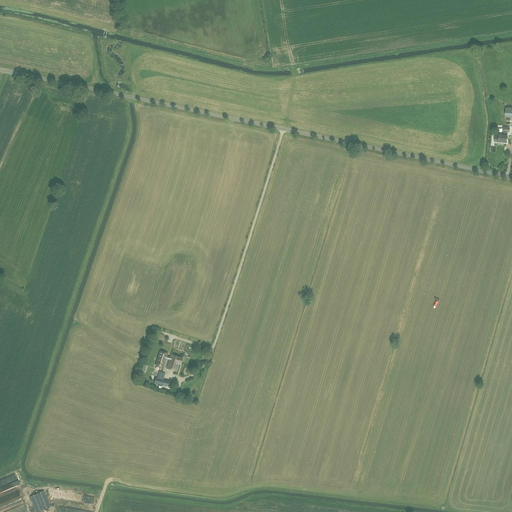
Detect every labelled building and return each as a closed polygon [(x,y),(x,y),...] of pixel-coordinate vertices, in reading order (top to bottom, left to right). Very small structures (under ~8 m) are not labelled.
[(508,132),(509,132),(510,128),(504,127),(503,135),(499,135),(499,137),(495,137),(495,142),(507,143),(507,139),(508,139),(508,136),(507,136),(508,132)] [(166,359),(168,359),(168,356),(167,356),(167,353),(160,351),(156,364),(163,367),(166,359)] [(170,357),(168,356),(168,359),(170,360),(167,368),(176,371),(179,363),(180,364),(182,358),(171,354),(170,357)] [(172,381),(171,381),(163,379),(156,377),(154,383),(171,387),(172,382),(172,381)] [(0,488),(0,510),(23,501),(18,489),(22,488),(19,481),(0,488)] [(44,491),(32,496),(30,497),(36,511),(38,511),(51,507),(44,491)]
